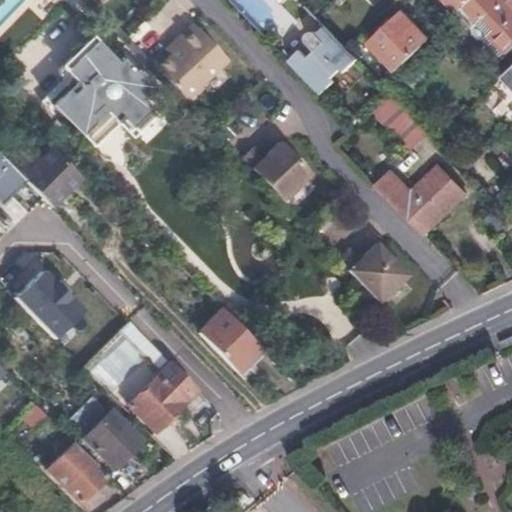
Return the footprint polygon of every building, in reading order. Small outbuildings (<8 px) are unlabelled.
[(448,0),(459,11),(466,5),(470,0),(448,0)] [(508,54),(511,50),(511,4),(508,1),(507,0),(470,0),(466,5),(481,21),(487,16),(498,27),(490,35),(508,54)] [(429,40),(403,12),(371,42),(398,70),(429,40)] [(503,59),(508,54),(490,35),(498,27),(487,16),(481,21),(475,27),(474,31),(475,34),(477,36),(479,38),(483,40),(503,59)] [(156,68),(186,100),(228,61),(193,24),(173,42),(178,48),(156,68)] [(348,48),(326,26),(319,33),(318,32),(314,31),(311,31),(308,34),(307,38),(308,41),(317,50),(310,56),(302,49),(290,60),(322,94),(335,82),(331,79),(342,68),(346,71),(358,59),(348,48)] [(117,64),(96,42),(65,70),(82,87),(73,96),(66,91),(52,105),(92,146),(120,119),(130,128),(149,111),(140,100),(154,87),(139,73),(136,75),(122,60),(117,64)] [(420,141),(394,115),(385,124),(410,150),(420,141)] [(241,158),(282,202),(311,174),(281,142),(263,159),(252,148),(241,158)] [(477,145),(459,163),(466,171),(485,153),(477,145)] [(80,178),(50,148),(21,178),(26,183),(51,208),(80,178)] [(21,178),(0,157),(0,208),(26,183),(21,178)] [(467,194),(439,165),(412,192),(392,171),(377,186),(424,235),(467,194)] [(337,260),(378,304),(407,276),(376,244),(359,260),(348,249),(337,260)] [(84,311),(42,268),(11,297),(53,341),(84,311)] [(222,310),(198,333),(237,373),(261,349),(222,310)] [(169,364),(171,362),(130,320),(118,332),(117,332),(159,373),(169,364)] [(184,402),(195,390),(169,364),(159,373),(117,332),(81,368),(123,410),(127,407),(153,433),(184,402)] [(495,357),(511,348),(511,340),(492,351),(495,357)] [(142,441),(109,409),(105,413),(90,399),(70,419),(84,434),(80,438),(113,470),(142,441)] [(174,461),(215,433),(202,419),(184,402),(153,433),(150,436),(174,461)] [(80,503),(106,477),(71,443),(50,421),(35,406),(22,420),(37,435),(38,433),(59,455),(45,469),(80,503)]
